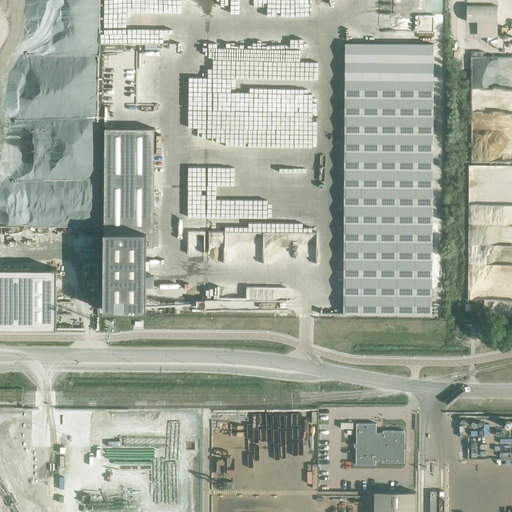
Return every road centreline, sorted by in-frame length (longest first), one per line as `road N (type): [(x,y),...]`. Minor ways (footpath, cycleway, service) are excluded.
road 1 (unclassified): [(511,391),(431,388),(292,365),(0,350)]
road 2 (unknown): [(415,385),(402,471),(338,470),(338,415)]
road 3 (unknown): [(452,389),(437,421),(434,511)]
